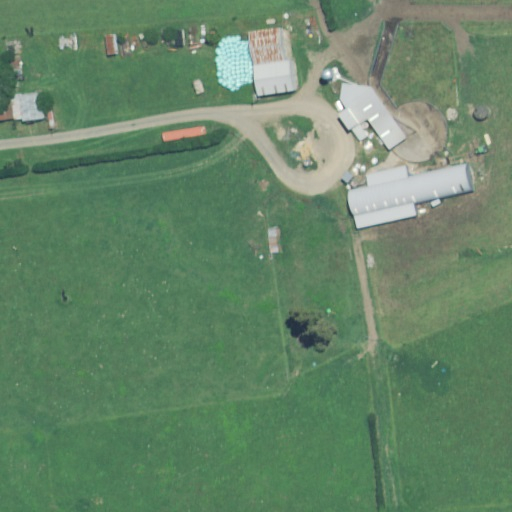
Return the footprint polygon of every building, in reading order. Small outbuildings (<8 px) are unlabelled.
[(298,91),(288,27),(251,32),(261,97),(298,91)] [(409,138),(373,88),(361,87),(345,84),(342,101),(350,111),(344,115),(363,142),(374,134),(370,128),(375,125),(393,150),(409,138)] [(0,122),(17,121),(14,98),(13,93),(0,94),(0,122)] [(14,98),(17,121),(29,119),(27,96),(14,98)] [(493,115),(487,105),(477,111),(482,121),(493,115)] [(475,191),(469,165),(411,179),(408,167),(370,176),(372,187),(352,192),(361,230),(421,216),(418,204),(475,191)]
